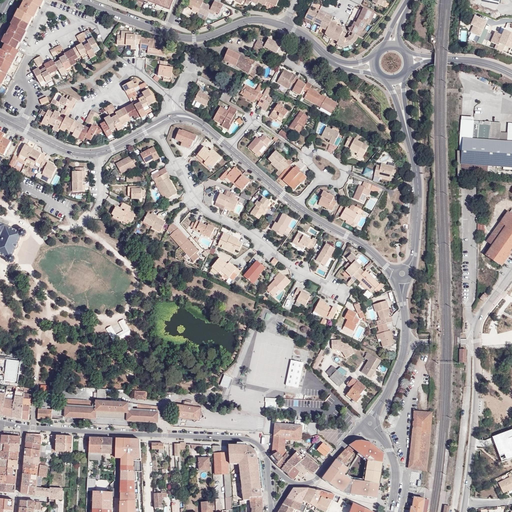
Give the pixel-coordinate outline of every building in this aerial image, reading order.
[(19,10),(15,18),(30,25),(33,18),(34,18),(40,8),(41,8),(45,1),(42,0),(25,0),(20,11),(19,10)] [(136,0),(153,6),(153,7),(160,10),(161,10),(164,11),(165,8),(170,10),(173,0),(136,0)] [(203,3),(204,0),(203,0),(190,0),(187,6),(193,9),(194,6),(200,9),(203,3)] [(275,9),(278,0),(267,0),(266,4),(275,9)] [(219,15),(224,6),(214,1),(212,7),(209,13),(213,15),(215,12),(219,15)] [(202,19),(205,21),(209,13),(212,7),(203,3),(200,9),(198,13),(204,16),(202,19)] [(305,18),(314,22),(319,12),(319,11),(316,9),(315,10),(314,12),(312,11),(313,10),(310,8),(305,18)] [(367,23),(368,24),(370,21),(369,20),(373,13),(364,8),(362,11),(362,13),(359,12),(358,15),(360,16),(358,19),(367,23)] [(320,27),(327,31),(331,21),(328,19),(330,16),(323,12),(323,14),(319,12),(314,22),(321,26),(320,27)] [(473,15),(469,24),(472,25),(469,31),(478,35),(484,22),(481,21),(482,19),(473,15)] [(6,35),(2,43),(5,44),(16,50),(20,43),(21,44),(27,33),(26,32),(30,25),(15,18),(11,25),(12,25),(7,36),(6,35)] [(364,31),(367,23),(358,19),(357,23),(354,22),(352,27),(349,28),(350,32),(357,35),(360,29),(362,30),(364,31)] [(328,37),(338,42),(343,32),(343,31),(341,26),(337,27),(336,26),(336,25),(334,23),(335,22),(331,21),(327,31),(325,34),(328,37)] [(85,36),(91,34),(89,30),(76,36),(78,40),(85,36)] [(511,47),(511,33),(505,30),(502,35),(500,44),(511,49),(511,47)] [(141,37),(141,35),(132,35),(132,32),(122,32),(121,36),(117,36),(117,45),(131,46),(136,46),(136,44),(136,42),(140,42),(141,37)] [(338,42),(337,45),(344,48),(352,44),(357,41),(359,36),(357,35),(350,32),(348,35),(349,36),(349,38),(346,39),(344,38),(346,34),(343,32),(338,42)] [(500,44),(502,35),(496,32),(491,42),(499,46),(500,44)] [(140,44),(140,49),(144,49),(145,45),(148,46),(148,50),(148,51),(158,53),(158,55),(164,56),(166,44),(159,43),(154,42),(154,40),(154,39),(141,37),(140,42),(140,44)] [(94,53),(100,50),(93,38),(88,41),(89,44),(94,53)] [(270,38),(265,47),(278,54),(282,45),(270,38)] [(244,70),(249,73),(266,43),(258,39),(257,43),(252,51),(255,53),(251,61),(228,50),(224,60),(229,63),(235,66),(244,70)] [(0,84),(8,88),(25,55),(22,53),(16,50),(5,44),(2,51),(1,50),(0,52),(0,84)] [(73,49),(78,58),(82,56),(83,59),(89,56),(84,47),(82,44),(81,45),(73,49)] [(89,56),(92,62),(97,58),(94,53),(89,44),(84,47),(89,56)] [(75,60),(78,58),(73,49),(65,53),(64,54),(65,56),(71,66),(77,63),(75,60)] [(66,70),(72,67),(71,66),(65,56),(60,59),(61,60),(66,70)] [(46,68),(51,77),(56,74),(55,72),(59,70),(55,63),(53,60),(46,64),(45,64),(44,65),(46,68)] [(59,70),(62,76),(67,72),(66,70),(61,60),(55,63),(59,70)] [(167,61),(160,60),(158,75),(164,77),(171,78),(172,78),(173,71),(173,68),(167,67),(167,61)] [(33,71),(40,84),(45,80),(40,71),(39,68),(33,71)] [(47,83),(52,80),(51,77),(46,68),(40,71),(45,80),(47,83)] [(277,83),(289,89),(290,87),(296,77),(297,76),(293,74),(293,75),(284,70),(277,83)] [(299,96),(303,90),(306,84),(303,83),(298,80),(299,79),(296,77),(290,87),(294,88),(292,92),(299,96)] [(139,86),(137,83),(134,84),(133,81),(123,87),(128,95),(135,92),(135,91),(134,89),(139,86)] [(316,105),(321,96),(317,94),(313,91),(314,90),(310,88),(312,85),(307,82),(306,84),(303,90),(308,92),(304,98),(316,105)] [(256,99),(259,93),(245,84),(240,94),(246,97),(254,102),(255,102),(256,99)] [(149,89),(142,93),(144,97),(149,105),(155,102),(149,89)] [(199,91),(194,101),(201,104),(206,107),(211,97),(199,91)] [(264,105),(268,97),(268,96),(264,94),(263,95),(260,101),(259,103),(264,105)] [(316,105),(333,114),(338,104),(322,94),(321,96),(316,105)] [(63,97),(60,103),(67,107),(72,109),(77,100),(68,95),(66,99),(63,97)] [(49,102),(47,97),(40,100),(42,105),(49,102)] [(145,112),(151,108),(149,105),(144,97),(139,100),(141,103),(145,112)] [(264,105),(262,109),(266,111),(273,99),(268,97),(264,105)] [(125,108),(130,118),(133,116),(134,118),(140,115),(135,106),(134,103),(133,104),(125,108)] [(140,115),(142,118),(147,115),(147,114),(145,112),(141,103),(135,106),(140,115)] [(288,112),(282,107),(276,103),(273,109),(274,110),(270,116),(276,120),(277,119),(281,122),(288,112)] [(233,118),(238,110),(230,106),(228,111),(221,107),(213,119),(219,123),(221,119),(225,121),(223,125),(230,129),(233,122),(232,121),(233,118)] [(122,125),(131,120),(130,118),(125,108),(117,113),(116,113),(117,116),(122,125)] [(42,123),(47,126),(49,124),(54,113),(49,110),(47,113),(41,110),(39,114),(45,117),(42,123)] [(54,113),(49,124),(54,127),(59,117),(61,114),(55,111),(54,113)] [(91,111),(89,115),(96,118),(97,119),(98,117),(99,115),(91,111)] [(298,134),(303,128),(300,125),(302,122),(304,124),(306,121),(308,117),(301,111),(289,128),(298,134)] [(110,116),(105,119),(106,122),(111,131),(117,129),(112,119),(110,116)] [(117,129),(118,131),(124,128),(122,125),(117,116),(112,119),(117,129)] [(54,127),(53,129),(58,132),(60,130),(65,120),(59,117),(54,127)] [(75,122),(67,118),(66,117),(65,120),(60,130),(65,132),(67,129),(70,131),(75,122)] [(485,122),(461,120),(460,151),(462,151),(461,171),(488,173),(488,166),(511,167),(511,123),(508,123),(508,132),(507,142),(500,141),(501,131),(501,123),(491,122),(490,125),(484,125),(485,122)] [(84,126),(75,122),(70,131),(74,133),(73,136),(78,138),(85,127),(84,126)] [(104,131),(107,137),(113,134),(111,131),(106,122),(101,125),(101,126),(104,131)] [(85,127),(78,138),(84,142),(86,138),(90,129),(85,126),(85,127)] [(92,126),(90,129),(86,138),(91,141),(94,136),(98,128),(92,126)] [(101,126),(98,128),(94,136),(104,131),(101,126)] [(322,136),(328,139),(331,141),(330,143),(334,145),(340,134),(326,127),(322,136)] [(182,142),(192,146),(194,141),(195,142),(197,136),(183,130),(182,131),(179,130),(175,140),(182,142)] [(281,130),(278,134),(287,140),(290,136),(281,130)] [(6,135),(0,132),(0,153),(4,156),(12,143),(4,138),(6,135)] [(264,135),(260,140),(257,137),(248,147),(256,155),(260,151),(261,152),(271,141),(264,135)] [(355,140),(349,137),(345,145),(350,148),(349,150),(357,153),(357,155),(363,158),(368,146),(362,144),(359,142),(356,148),(352,146),(355,140)] [(44,159),(46,157),(33,150),(33,149),(25,145),(18,157),(14,155),(8,166),(13,168),(15,164),(17,160),(19,161),(25,164),(28,159),(36,164),(37,162),(41,165),(44,159)] [(145,163),(153,160),(159,156),(154,147),(141,154),(145,163)] [(209,165),(213,168),(221,158),(212,149),(210,152),(204,147),(198,155),(206,162),(204,163),(204,164),(206,166),(207,166),(208,166),(209,165)] [(289,166),(290,165),(286,162),(287,161),(276,151),(268,160),(272,163),(280,169),(279,170),(276,173),(280,177),(289,166)] [(210,171),(213,168),(209,165),(208,166),(207,166),(206,166),(204,164),(204,163),(206,162),(198,155),(196,157),(203,162),(201,164),(210,171)] [(129,170),(135,166),(130,156),(116,164),(121,174),(129,170)] [(53,164),(44,159),(41,165),(40,167),(44,170),(43,172),(52,177),(57,168),(54,167),(52,166),(53,164)] [(393,169),(394,167),(388,165),(381,164),(381,166),(377,165),(374,176),(378,177),(379,175),(391,178),(392,175),(393,169)] [(294,169),(290,165),(289,166),(280,177),(279,178),(283,181),(284,180),(295,190),(307,177),(300,171),(295,168),(294,169)] [(233,168),(250,182),(251,181),(235,167),(233,168)] [(83,185),(83,178),(83,177),(85,176),(85,168),(76,168),(76,172),(73,172),(73,176),(73,182),(73,192),(85,191),(85,186),(83,186),(83,185)] [(154,180),(168,173),(165,168),(152,175),(154,180)] [(243,190),(250,182),(233,168),(229,174),(226,171),(220,178),(223,181),(226,177),(240,189),(241,188),(243,190)] [(372,177),(374,170),(367,168),(364,175),(372,177)] [(169,178),(170,177),(168,173),(154,180),(157,184),(158,184),(165,196),(167,199),(177,193),(169,178)] [(378,194),(380,189),(367,183),(365,187),(363,186),(359,185),(353,198),(364,203),(367,195),(370,190),(372,191),(378,194)] [(163,197),(165,196),(158,184),(157,184),(156,185),(163,197)] [(131,196),(131,199),(142,199),(142,189),(139,189),(139,187),(128,187),(128,196),(131,196)] [(322,197),(320,201),(329,206),(328,209),(332,211),(337,202),(333,200),(334,198),(324,191),(321,196),(322,197)] [(238,202),(220,194),(215,205),(224,210),(224,208),(229,211),(230,209),(232,209),(234,211),(238,202)] [(271,203),(263,197),(260,203),(257,201),(255,204),(257,206),(251,214),(260,221),(269,209),(267,208),(271,203)] [(131,207),(123,203),(120,207),(125,209),(124,212),(116,207),(112,214),(114,215),(119,218),(119,219),(122,220),(122,221),(128,224),(129,221),(131,223),(135,215),(129,211),(131,207)] [(248,211),(251,214),(257,206),(255,204),(253,203),(248,211)] [(358,214),(360,215),(363,211),(356,207),(353,211),(358,214)] [(358,214),(346,208),(340,217),(347,221),(352,224),(351,226),(355,228),(357,224),(356,223),(353,222),(358,214)] [(488,241),(493,245),(487,255),(502,266),(511,252),(511,251),(511,214),(509,212),(488,241)] [(166,222),(163,221),(161,220),(162,218),(153,214),(152,216),(151,215),(148,213),(143,222),(161,231),(166,222)] [(283,214),(278,224),(275,222),(272,229),(283,235),(292,219),(283,214)] [(127,226),(128,224),(122,221),(122,220),(119,219),(119,218),(114,215),(112,217),(122,222),(121,223),(127,226)] [(192,229),(210,238),(215,228),(208,224),(208,226),(197,221),(195,224),(193,222),(190,227),(193,228),(192,229)] [(0,254),(7,258),(7,260),(8,262),(10,264),(13,264),(14,263),(16,261),(16,259),(15,258),(15,257),(13,256),(21,238),(23,238),(25,238),(27,235),(27,233),(26,231),(24,229),(23,229),(21,230),(20,231),(19,232),(0,223),(0,254)] [(178,228),(172,233),(170,235),(194,262),(199,257),(196,253),(198,251),(178,228)] [(242,244),(238,242),(227,237),(228,235),(224,232),(219,244),(222,245),(221,247),(233,253),(235,249),(239,251),(242,244)] [(312,250),(317,240),(313,238),(312,240),(299,232),(292,243),(302,249),(304,246),(312,250)] [(327,243),(325,246),(324,248),(322,247),(317,255),(314,259),(325,266),(335,249),(327,243)] [(357,279),(364,272),(361,268),(362,267),(356,261),(358,259),(352,253),(347,258),(353,264),(351,265),(348,263),(344,266),(347,269),(346,271),(352,277),(353,275),(357,279)] [(231,276),(235,279),(241,272),(229,262),(227,264),(220,258),(212,267),(220,273),(222,271),(229,277),(231,276)] [(244,276),(252,283),(259,276),(266,268),(257,261),(244,276)] [(227,280),(229,278),(229,277),(222,271),(220,273),(227,280)] [(380,284),(365,271),(364,272),(357,279),(361,282),(367,288),(372,293),(376,288),(379,291),(384,286),(380,283),(380,284)] [(275,280),(266,289),(273,296),(279,290),(281,291),(290,282),(280,272),(274,279),(275,280)] [(259,276),(252,283),(253,284),(260,276),(259,276)] [(351,279),(346,284),(350,287),(354,282),(351,279)] [(297,299),(297,301),(306,306),(310,297),(307,295),(305,294),(306,292),(298,288),(293,297),(297,299)] [(484,293),(480,299),(483,302),(488,296),(484,293)] [(332,308),(325,305),(319,301),(314,311),(327,318),(328,317),(333,319),(338,309),(333,307),(332,308)] [(387,323),(393,322),(392,316),(390,317),(388,313),(387,309),(389,308),(387,301),(373,305),(375,312),(378,311),(380,320),(377,321),(378,326),(387,323)] [(365,317),(359,303),(354,305),(358,313),(361,319),(365,317)] [(357,314),(349,310),(344,318),(348,319),(343,328),(353,333),(360,320),(355,317),(357,314)] [(389,331),(387,323),(378,326),(379,330),(380,333),(378,334),(376,334),(378,340),(380,339),(383,347),(393,344),(391,339),(389,331)] [(332,349),(336,349),(343,352),(347,358),(355,353),(350,347),(338,340),(332,341),(332,349)] [(315,362),(319,364),(324,357),(322,356),(325,351),(322,350),(319,354),(315,362)] [(364,358),(369,360),(362,372),(371,378),(381,361),(368,353),(364,358)] [(304,363),(291,360),(285,386),(298,389),(304,363)] [(331,376),(337,370),(332,366),(326,372),(331,376)] [(337,370),(331,376),(330,377),(340,387),(347,379),(337,370)] [(225,374),(221,385),(229,388),(234,378),(225,374)] [(347,395),(357,403),(362,396),(360,395),(366,388),(358,381),(358,382),(353,378),(348,385),(352,389),(347,395)] [(24,393),(25,387),(17,387),(16,390),(16,392),(13,417),(22,419),(23,405),(24,398),(24,393)] [(107,389),(98,389),(98,393),(97,398),(101,398),(101,399),(106,399),(107,389)] [(16,392),(7,391),(6,394),(3,415),(13,417),(16,392)] [(147,399),(147,392),(135,391),(135,398),(147,399)] [(31,406),(32,394),(28,394),(24,393),(24,398),(23,405),(31,406)] [(272,407),(277,407),(277,398),(266,398),(266,406),(272,406),(272,407)] [(63,418),(65,418),(65,417),(96,419),(96,418),(127,419),(127,421),(158,423),(158,419),(158,413),(129,411),(129,403),(129,402),(114,402),(106,401),(97,401),(97,400),(97,401),(66,399),(66,405),(66,410),(64,410),(57,409),(53,409),(53,410),(46,409),(42,409),(39,409),(38,416),(45,417),(45,419),(52,419),(52,416),(63,416),(63,418)] [(176,404),(176,408),(192,411),(201,412),(202,408),(200,407),(198,406),(196,404),(194,402),(191,401),(188,400),(185,399),(184,405),(176,404)] [(133,403),(129,403),(129,411),(158,413),(158,419),(161,419),(162,416),(160,416),(160,411),(159,411),(159,407),(137,404),(137,409),(133,409),(133,403)] [(29,420),(31,406),(23,405),(22,419),(29,420)] [(192,411),(176,408),(174,418),(194,420),(195,422),(198,421),(199,421),(200,418),(201,412),(192,411)] [(433,425),(434,414),(427,413),(416,412),(411,468),(419,469),(424,469),(429,470),(433,425)] [(306,426),(308,427),(309,423),(305,423),(306,420),(302,420),(303,422),(299,422),(299,420),(298,420),(298,415),(297,414),(296,414),(295,423),(304,424),(306,426)] [(308,433),(308,427),(306,426),(304,424),(295,423),(295,425),(302,426),(302,432),(308,433)] [(275,424),(274,436),(291,437),(301,438),(302,432),(302,426),(295,425),(288,425),(277,424),(275,424)] [(511,429),(492,437),(502,462),(511,458),(511,429)] [(16,444),(20,444),(21,433),(15,432),(12,432),(4,431),(3,435),(2,444),(11,444),(16,444)] [(27,434),(26,443),(41,444),(41,438),(38,438),(38,435),(38,434),(27,434)] [(65,436),(57,436),(56,451),(64,452),(65,436)] [(274,436),(272,455),(279,452),(287,451),(285,447),(285,445),(288,445),(290,444),(290,441),(291,437),(274,436)] [(323,443),(325,441),(320,437),(315,442),(320,446),(318,450),(325,456),(331,450),(323,443)] [(102,453),(103,438),(96,438),(94,460),(102,460),(102,456),(102,453)] [(114,457),(116,457),(117,439),(103,438),(102,453),(111,454),(111,456),(114,457)] [(143,460),(143,442),(120,440),(119,460),(125,460),(125,468),(137,467),(138,461),(143,460)] [(345,494),(377,499),(382,463),(385,453),(371,442),(363,440),(357,441),(352,444),(349,446),(359,453),(364,458),(367,460),(368,461),(365,480),(363,480),(353,478),(347,475),(346,473),(349,469),(343,465),(355,451),(349,446),(337,459),(322,479),(345,494)] [(164,455),(164,443),(152,443),(152,449),(159,449),(159,453),(163,453),(163,455),(164,455)] [(11,444),(2,444),(1,451),(10,452),(11,444)] [(10,452),(19,452),(20,444),(16,444),(11,444),(10,452)] [(186,450),(186,444),(180,444),(175,444),(175,457),(181,456),(181,450),(186,450)] [(229,445),(230,460),(231,473),(232,497),(233,506),(240,505),(240,504),(240,501),(246,500),(251,500),(250,498),(262,497),(257,455),(256,452),(256,451),(254,449),(253,448),(251,447),(250,446),(248,446),(246,445),(239,445),(237,445),(229,445)] [(26,449),(25,456),(40,457),(40,450),(26,449)] [(40,450),(40,457),(52,459),(52,455),(52,452),(52,451),(46,450),(40,450)] [(9,460),(10,452),(1,451),(0,459),(9,460)] [(271,457),(277,465),(283,458),(288,452),(287,451),(279,452),(272,455),(271,457)] [(277,465),(288,474),(294,467),(288,462),(293,456),(290,454),(288,451),(288,452),(283,458),(277,465)] [(18,456),(19,452),(10,452),(9,460),(18,461),(18,456)] [(299,463),(304,459),(297,452),(293,456),(288,462),(294,467),(295,467),(299,463)] [(231,473),(230,460),(228,460),(227,453),(214,454),(214,458),(215,474),(228,474),(228,473),(231,473)] [(365,462),(363,480),(365,480),(368,461),(367,460),(364,458),(359,453),(357,455),(365,462)] [(25,456),(25,463),(39,465),(39,461),(40,457),(25,456)] [(313,475),(319,467),(306,457),(304,459),(299,463),(305,467),(304,468),(308,471),(313,475)] [(199,470),(209,470),(209,458),(199,458),(199,470)] [(0,462),(0,466),(9,468),(9,466),(9,460),(0,459),(0,462)] [(17,469),(18,461),(9,460),(9,466),(9,468),(17,469)] [(302,478),(308,471),(304,468),(305,467),(299,463),(295,467),(300,472),(298,475),(302,478)] [(48,470),(48,466),(40,465),(39,476),(47,477),(48,470)] [(0,475),(8,476),(9,468),(0,466),(0,475)] [(125,468),(124,482),(139,482),(137,467),(125,468)] [(295,479),(298,475),(300,472),(295,467),(294,467),(288,474),(295,479)] [(8,476),(17,477),(17,469),(9,468),(8,476)] [(30,486),(37,487),(38,480),(38,475),(24,474),(23,486),(30,486)] [(7,484),(16,485),(17,477),(8,476),(8,477),(7,484)] [(511,476),(509,477),(499,483),(503,493),(508,490),(509,492),(511,490),(511,476)] [(88,478),(87,491),(95,491),(96,479),(93,479),(88,478)] [(124,482),(123,495),(140,495),(139,482),(124,482)] [(15,493),(16,485),(7,484),(6,493),(15,493)] [(29,494),(36,495),(37,487),(30,486),(29,494)] [(36,495),(50,497),(50,489),(39,488),(37,487),(36,495)] [(50,497),(50,499),(55,499),(62,499),(63,489),(50,488),(50,489),(50,497)] [(302,504),(304,500),(309,489),(294,488),(288,498),(302,504)] [(309,489),(304,500),(316,507),(315,510),(318,511),(325,511),(332,500),(328,498),(327,499),(319,495),(321,491),(315,490),(309,489)] [(327,499),(328,498),(332,500),(335,494),(321,490),(321,491),(319,495),(327,499)] [(114,511),(115,494),(96,493),(96,510),(114,511)] [(160,511),(163,511),(162,493),(155,493),(155,508),(159,508),(160,511)] [(123,503),(140,503),(140,495),(123,495),(123,503)] [(216,499),(216,510),(216,511),(222,511),(230,510),(233,510),(233,506),(232,497),(216,499)] [(252,508),(263,506),(263,502),(263,497),(262,497),(250,498),(251,500),(251,503),(252,508)] [(423,499),(415,497),(414,497),(413,507),(411,507),(410,511),(422,511),(425,499),(423,499)] [(303,511),(306,506),(302,504),(288,498),(283,504),(299,511),(299,510),(302,511),(303,511)] [(14,500),(6,499),(4,510),(13,510),(14,500)] [(21,500),(20,508),(35,509),(35,502),(21,500)] [(212,511),(213,510),(215,510),(214,501),(202,502),(202,511),(212,511)] [(140,511),(140,503),(123,503),(122,511),(140,511)] [(371,511),(353,503),(352,506),(349,511),(371,511)]
